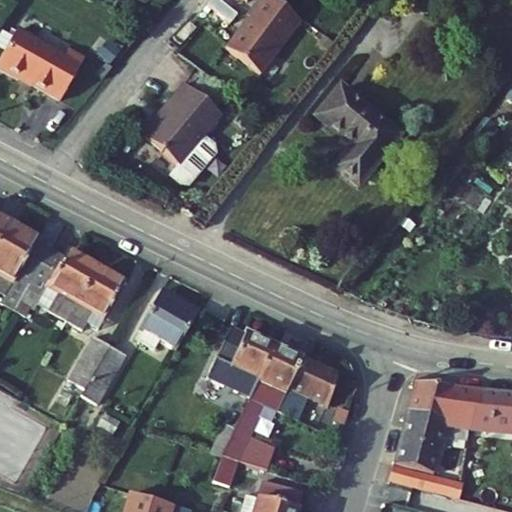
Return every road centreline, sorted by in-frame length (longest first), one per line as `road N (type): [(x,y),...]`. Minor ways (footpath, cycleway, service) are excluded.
road 1 (secondary): [(399,345),(295,305),(47,182)]
road 2 (residential): [(47,182),(192,0)]
road 3 (tertiary): [(399,345),(350,511)]
